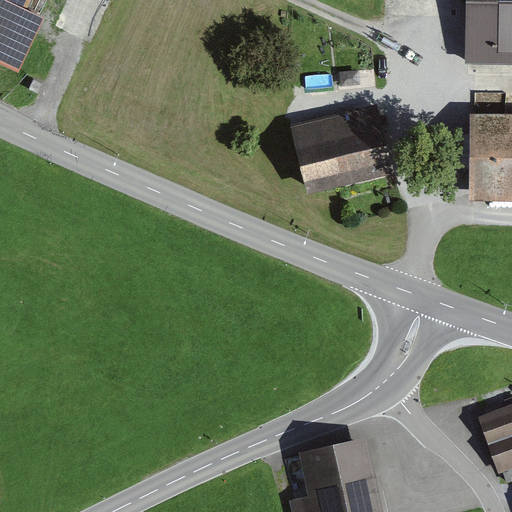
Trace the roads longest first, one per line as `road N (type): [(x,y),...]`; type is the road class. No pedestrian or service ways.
road 1 (tertiary): [(0,121),(425,298)]
road 2 (track): [(425,298),(418,277),(432,170),(423,104),(400,46),(304,0)]
road 3 (tertiary): [(385,384),(117,511)]
road 4 (unclassified): [(495,511),(476,479),(385,384)]
road 5 (track): [(31,137),(91,0)]
